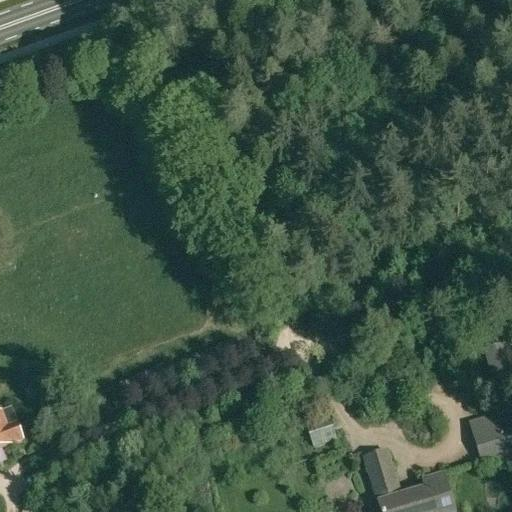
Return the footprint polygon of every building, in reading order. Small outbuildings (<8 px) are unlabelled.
[(0,417),(0,448),(22,441),(12,413),(0,417)] [(468,424),(479,460),(481,466),(511,456),(511,431),(506,413),(468,424)] [(305,424),(313,448),(337,440),(328,415),(305,424)] [(341,447),(321,452),(325,466),(345,462),(341,447)] [(453,511),(443,476),(422,482),(425,491),(400,498),(387,453),(365,460),(379,511),(453,511)]
